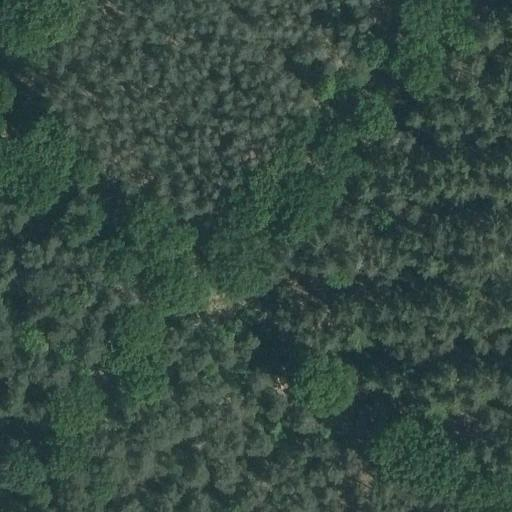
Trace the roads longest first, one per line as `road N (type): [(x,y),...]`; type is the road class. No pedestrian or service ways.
road 1 (track): [(0,490),(424,0)]
road 2 (track): [(334,100),(241,0)]
